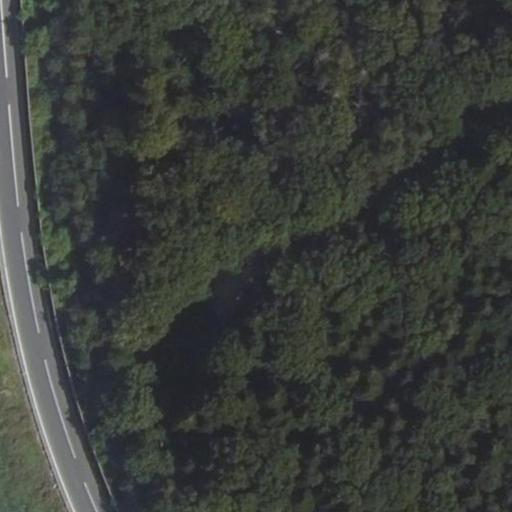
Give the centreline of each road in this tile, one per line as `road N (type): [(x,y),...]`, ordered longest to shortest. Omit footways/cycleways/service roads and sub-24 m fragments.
road 1 (motorway): [(83,511),(29,346),(0,128)]
road 2 (track): [(201,288),(511,86)]
